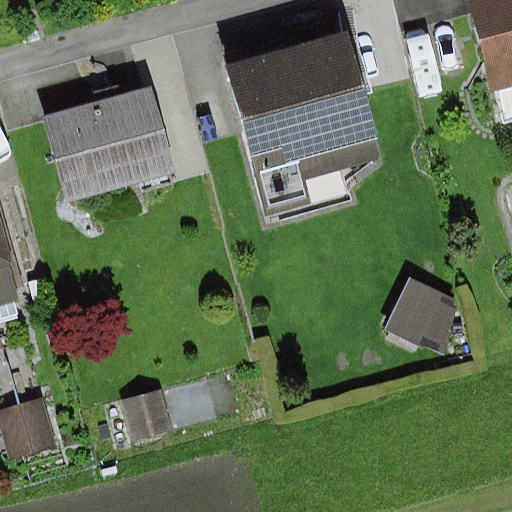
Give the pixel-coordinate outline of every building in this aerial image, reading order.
[(511,0),(465,0),(500,129),(511,125),(511,0)] [(347,33),(224,67),(266,218),(309,206),(301,180),(381,158),(347,33)] [(44,118),(69,202),(138,182),(142,193),(177,182),(148,87),(44,118)] [(27,289),(0,194),(0,307),(22,301),(20,292),(27,289)] [(409,280),(386,329),(445,356),(454,301),(409,280)] [(159,392),(120,402),(131,442),(170,432),(159,392)] [(7,412),(23,466),(63,454),(48,400),(7,412)]
